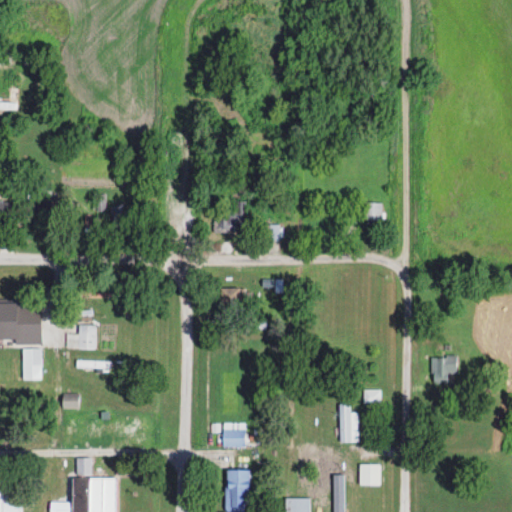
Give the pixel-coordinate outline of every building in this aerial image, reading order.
[(21,66),(39,66),(39,56),(21,56),(21,66)] [(0,110),(18,111),(18,89),(1,88),(1,68),(0,68),(0,110)] [(96,211),(104,211),(104,195),(96,195),(96,211)] [(33,198),(33,213),(51,213),(51,198),(33,198)] [(0,225),(13,225),(13,202),(0,201),(0,225)] [(245,229),(245,201),(235,201),(235,211),(217,211),(217,229),(245,229)] [(381,220),(381,202),(362,202),(362,220),(381,220)] [(112,206),(112,234),(130,234),(130,206),(112,206)] [(42,220),(42,239),(52,239),(52,220),(42,220)] [(279,241),(279,225),(268,225),(268,241),(279,241)] [(218,288),(218,306),(246,306),(246,288),(218,288)] [(77,306),(114,306),(114,291),(77,291),(77,306)] [(41,304),(23,304),(23,331),(41,331),(41,304)] [(95,349),(95,324),(78,324),(78,331),(66,331),(66,349),(95,349)] [(41,348),(22,348),(22,380),(41,380),(41,348)] [(456,356),(435,356),(435,381),(445,381),(445,374),(456,374),(456,356)] [(380,390),(363,390),(363,404),(380,404),(380,390)] [(79,409),(79,394),(63,394),(63,409),(79,409)] [(358,442),(358,412),(349,412),(349,404),(340,404),(340,442),(358,442)] [(141,422),(110,422),(110,434),(141,434),(141,422)] [(244,446),(244,423),(223,424),(223,447),(244,446)] [(90,458),(76,458),(76,475),(90,475),(90,458)] [(359,484),(379,484),(379,464),(359,464),(359,484)] [(248,511),(249,470),(226,470),(226,511),(248,511)] [(0,511),(20,511),(20,478),(0,477),(0,511)] [(116,511),(117,478),(73,477),(73,511),(56,511),(55,511),(116,511)] [(309,511),(310,497),(282,497),(282,511),(287,511),(286,511),(309,511)]
